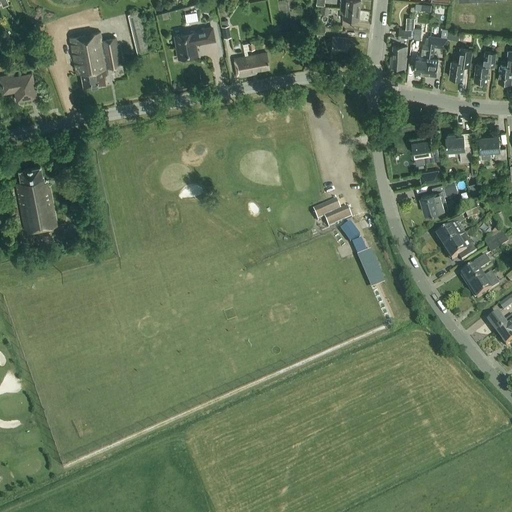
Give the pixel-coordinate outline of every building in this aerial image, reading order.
[(341,3),(340,8),(359,10),(360,0),(344,0),(344,3),(341,3)] [(203,3),(201,10),(209,13),(212,7),(203,3)] [(359,10),(340,8),(340,13),(343,14),(342,19),(358,20),(359,10)] [(128,14),(138,55),(149,53),(139,11),(128,14)] [(186,20),(198,19),(197,11),(185,13),(186,20)] [(230,37),(227,20),(221,21),(222,26),(221,26),(223,38),(230,37)] [(176,47),(179,59),(180,58),(181,60),(182,61),(186,60),(187,58),(187,57),(198,55),(196,43),(214,40),(212,27),(184,33),(184,34),(175,36),(177,47),(176,47)] [(421,39),(422,28),(414,27),(414,38),(421,39)] [(411,30),(399,29),(399,38),(411,39),(411,30)] [(107,68),(121,66),(115,37),(102,40),(100,32),(70,37),(76,74),(81,73),(84,88),(105,84),(104,75),(108,74),(107,68)] [(439,58),(434,58),(435,47),(446,48),(448,38),(429,35),(428,44),(424,73),(437,75),(439,58)] [(347,50),(348,38),(332,36),(331,52),(337,53),(337,49),(347,50)] [(254,42),(243,44),(244,51),(247,51),(253,50),(255,49),(254,42)] [(414,72),(424,73),(428,44),(423,44),(421,56),(416,55),(414,72)] [(406,68),(408,48),(394,47),(393,57),(391,57),(390,67),(406,68)] [(461,48),(459,62),(452,61),(450,77),(463,79),(464,65),(470,66),(472,49),(461,48)] [(485,51),(485,59),(484,65),(476,64),(476,68),(474,79),(487,81),(489,68),(495,69),(496,52),(485,51)] [(511,51),(509,51),(509,57),(508,66),(500,65),(499,81),(511,83),(511,76),(511,51)] [(266,52),(248,55),(245,56),(234,58),(238,78),(252,75),(251,71),(269,67),(266,52)] [(17,101),(36,97),(31,73),(13,77),(12,74),(0,76),(0,78),(3,93),(15,91),(17,101)] [(448,134),(448,137),(447,137),(448,150),(460,149),(461,162),(472,161),(470,144),(465,145),(464,135),(456,136),(456,134),(448,134)] [(499,135),(480,137),(482,158),(491,157),(491,151),(495,150),(496,159),(507,158),(506,148),(500,148),(499,135)] [(415,156),(423,154),(424,162),(440,160),(438,148),(432,149),(431,139),(413,142),(415,156)] [(17,183),(26,231),(57,225),(48,180),(45,181),(44,175),(43,175),(41,166),(19,170),(22,182),(17,183)] [(439,170),(420,173),(421,184),(441,181),(439,170)] [(444,196),(446,195),(458,192),(455,180),(446,182),(447,183),(432,188),(434,193),(421,197),(426,215),(448,209),(444,196)] [(478,181),(470,183),(473,195),(481,193),(478,181)] [(341,210),(337,200),(314,210),(318,221),(325,218),(329,227),(352,217),(348,207),(341,210)] [(468,213),(476,209),(474,204),(466,208),(468,213)] [(476,209),(468,213),(466,214),(468,220),(479,215),(478,213),(483,211),(481,208),(477,210),(476,209)] [(437,237),(445,249),(459,240),(459,239),(465,235),(466,235),(459,226),(465,222),(462,218),(448,224),(450,229),(437,237)] [(342,230),(341,230),(351,243),(361,236),(351,223),(342,230)] [(485,243),(488,248),(498,242),(505,237),(502,232),(485,243)] [(477,253),(465,235),(459,239),(459,240),(445,249),(452,261),(459,257),(462,262),(477,253)] [(509,243),(505,237),(498,242),(488,248),(491,253),(509,243)] [(367,252),(361,240),(352,244),(357,256),(367,252)] [(365,273),(374,269),(367,256),(359,260),(365,273)] [(475,263),(477,266),(462,276),(469,288),(484,278),(480,272),(491,264),(486,256),(475,263)] [(488,275),(484,278),(480,280),(469,288),(477,299),(492,290),(499,285),(496,280),(492,273),(488,275)] [(511,301),(509,298),(499,305),(503,311),(511,304),(511,301)] [(488,322),(499,337),(511,327),(511,316),(505,322),(498,314),(488,322)] [(511,327),(499,337),(507,346),(511,342),(511,327)]
